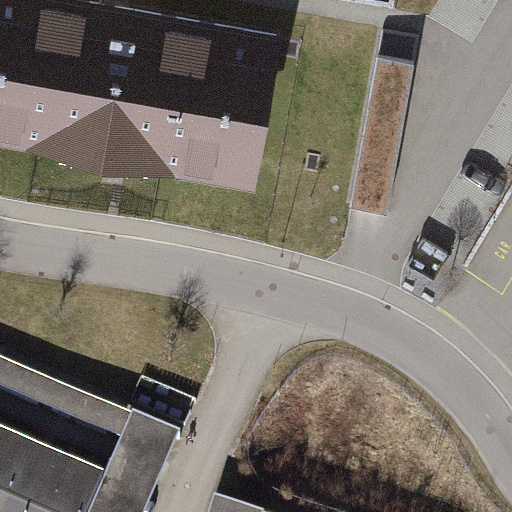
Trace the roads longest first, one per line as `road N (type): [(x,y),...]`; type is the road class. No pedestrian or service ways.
road 1 (residential): [(511,462),(464,392),(428,358),(349,316),(271,293)]
road 2 (residential): [(271,293),(0,247)]
road 3 (residential): [(271,293),(188,511)]
